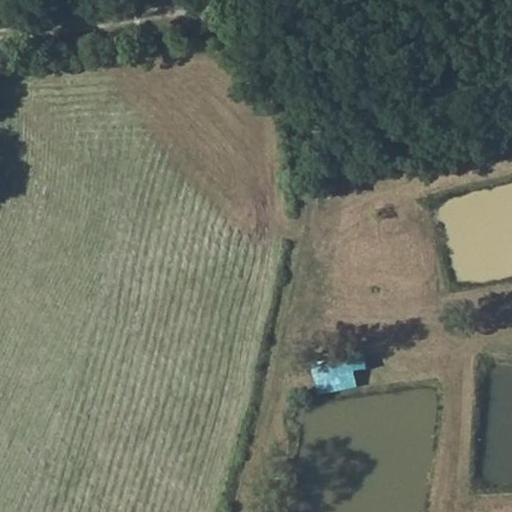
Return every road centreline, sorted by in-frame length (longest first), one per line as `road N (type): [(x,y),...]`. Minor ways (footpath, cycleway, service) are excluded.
road 1 (track): [(202,3),(282,106),(313,176),(233,511)]
road 2 (track): [(0,37),(145,20),(204,0)]
